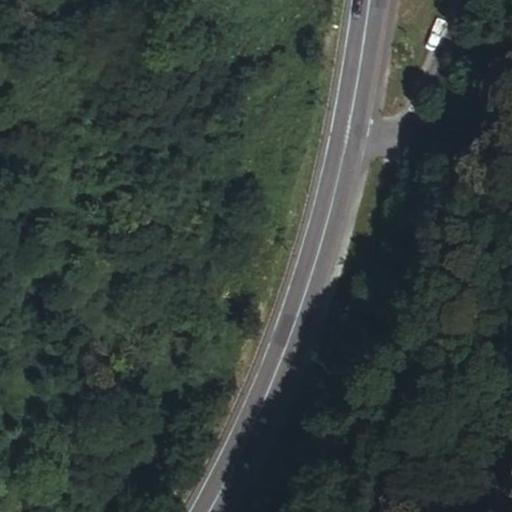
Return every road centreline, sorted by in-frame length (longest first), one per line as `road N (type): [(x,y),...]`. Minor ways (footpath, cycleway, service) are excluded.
road 1 (tertiary): [(348,135),(295,320),(210,511)]
road 2 (residential): [(348,135),(376,140),(398,131),(460,0)]
road 3 (tertiary): [(370,0),(348,135)]
